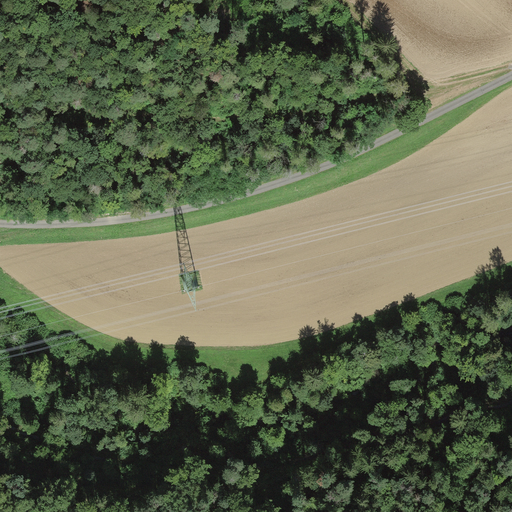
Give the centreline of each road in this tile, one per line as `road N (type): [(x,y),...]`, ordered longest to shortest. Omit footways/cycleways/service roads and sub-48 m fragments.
road 1 (unclassified): [(0,224),(118,220),(206,204),(316,171),(511,73)]
road 2 (track): [(0,457),(120,490),(194,482),(268,493),(511,437)]
road 3 (track): [(0,101),(269,114),(427,85)]
road 4 (track): [(332,0),(427,85)]
